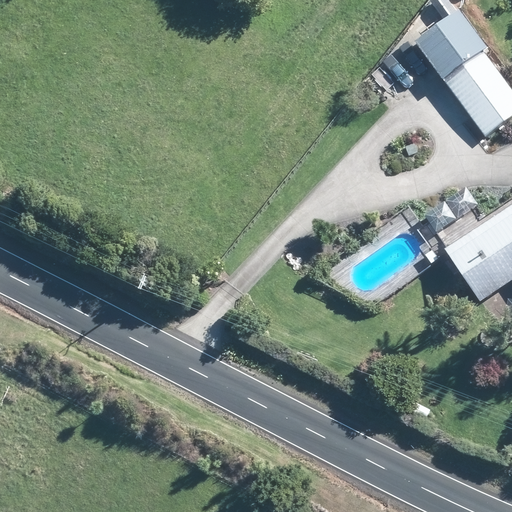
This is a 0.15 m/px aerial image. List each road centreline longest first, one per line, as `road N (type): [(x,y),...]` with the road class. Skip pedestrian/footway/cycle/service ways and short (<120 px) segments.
road 1 (unclassified): [(470,511),(0,275)]
road 2 (unknown): [(156,354),(320,179)]
